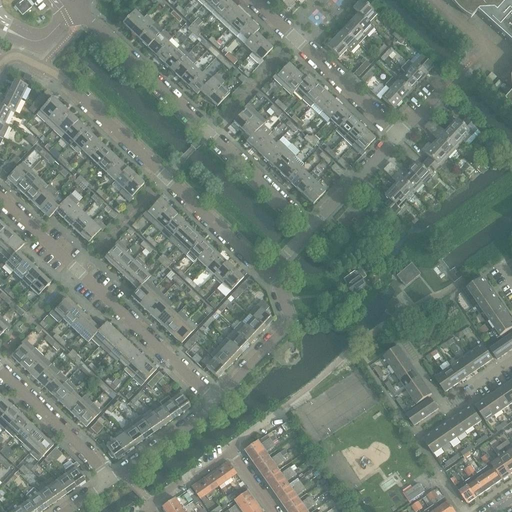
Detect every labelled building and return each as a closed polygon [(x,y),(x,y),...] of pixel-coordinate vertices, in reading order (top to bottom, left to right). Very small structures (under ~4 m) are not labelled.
[(22,16),(31,8),(24,0),(22,0),(14,7),(22,16)] [(211,14),(224,0),(208,0),(206,3),(203,6),(211,14)] [(224,0),(211,14),(219,22),(234,6),(227,0),(224,0)] [(273,0),(274,0),(276,0),(287,10),(295,1),(293,0),(273,0)] [(511,0),(451,0),(451,1),(453,4),(455,7),(457,9),(459,11),(462,13),(464,15),(467,17),(471,19),(476,12),(511,43),(511,74),(510,76),(511,91),(509,93),(507,96),(504,99),(506,102),(508,105),(511,108),(511,109),(511,0)] [(358,14),(374,29),(372,27),(380,19),(376,16),(377,15),(361,1),(353,9),(358,14)] [(219,22),(228,30),(242,14),(234,6),(219,22)] [(131,32),(143,20),(134,12),(122,24),(131,32)] [(236,37),(239,34),(251,22),(242,14),(228,30),(236,37)] [(350,22),(366,37),(374,29),(358,14),(350,22)] [(143,20),(131,32),(139,40),(151,28),(155,24),(147,16),(143,20)] [(244,45),(245,45),(256,34),(259,30),(251,22),(239,34),(248,41),(244,45)] [(343,31),(358,45),(366,37),(350,22),(343,31)] [(159,35),(151,28),(139,40),(147,48),(159,35)] [(159,35),(147,48),(156,56),(172,39),(163,31),(159,35)] [(335,39),(347,50),(351,54),(358,45),(343,31),(335,39)] [(245,45),(253,53),(264,41),(256,34),(245,45)] [(164,64),(176,51),(180,47),(172,39),(156,56),(164,64)] [(347,50),(335,39),(327,47),(339,59),(347,50)] [(259,66),(263,62),(262,61),(272,49),(264,41),(253,53),(249,57),(259,66)] [(176,51),(164,64),(172,72),(188,55),(180,47),(176,51)] [(225,57),(230,61),(233,58),(235,55),(231,51),(225,57)] [(188,55),(172,72),(181,80),(193,67),(196,63),(188,55)] [(413,66),(425,77),(433,68),(421,57),(413,66)] [(405,74),(417,85),(425,77),(413,66),(408,61),(401,70),(405,74)] [(282,88),(297,73),(288,64),(278,76),(276,75),(272,78),(282,88)] [(363,65),(354,74),(359,78),(367,69),(363,65)] [(201,75),(193,67),(181,80),(189,87),(201,75)] [(201,75),(189,87),(197,95),(201,92),(217,75),(216,74),(213,78),(205,70),(201,75)] [(365,84),(373,75),(369,71),(361,80),(365,84)] [(291,96),(305,80),(297,73),(282,88),(291,96)] [(405,74),(397,82),(409,93),(417,85),(405,74)] [(491,74),(485,80),(491,85),(496,79),(491,74)] [(209,100),(221,87),(225,83),(217,75),(201,92),(209,100)] [(306,97),(317,85),(308,77),(305,80),(291,96),(294,93),(302,100),(306,97)] [(6,93),(21,101),(27,87),(15,81),(11,90),(9,89),(6,93)] [(397,82),(389,90),(401,102),(409,93),(397,82)] [(497,91),(502,85),(498,82),(493,87),(497,91)] [(317,85),(306,97),(302,100),(310,108),(325,93),(317,85)] [(221,87),(209,100),(217,108),(229,95),(221,87)] [(380,101),(381,99),(393,110),(401,102),(389,90),(385,87),(376,97),(380,101)] [(21,101),(6,93),(4,98),(6,99),(3,105),(2,107),(11,112),(14,114),(21,101)] [(322,112),(333,100),(325,93),(310,108),(319,116),(322,112)] [(32,106),(37,110),(47,100),(42,96),(32,106)] [(52,99),(40,111),(37,115),(45,123),(49,119),(61,107),(52,99)] [(333,100),(322,112),(319,116),(327,124),(330,120),(342,108),(333,100)] [(0,122),(5,125),(11,112),(2,107),(0,105),(0,122)] [(242,131),(254,118),(258,114),(248,105),(244,109),(245,110),(233,123),(242,131)] [(37,110),(32,106),(29,110),(33,114),(37,110)] [(61,107),(49,119),(45,123),(53,131),(64,120),(69,115),(61,107)] [(330,120),(339,128),(350,116),(342,108),(330,120)] [(247,142),(262,126),(266,122),(258,114),(254,118),(242,131),(250,138),(246,142),(247,142)] [(62,139),(77,122),(69,115),(64,120),(53,131),(62,139)] [(350,116),(339,128),(335,132),(343,139),(358,124),(350,116)] [(448,128),(463,142),(471,134),(473,136),(477,131),(467,121),(462,126),(456,120),(448,128)] [(0,138),(3,140),(9,127),(5,125),(0,122),(0,138)] [(73,143),(86,130),(77,122),(62,139),(70,147),(73,143)] [(352,147),(366,132),(358,124),(343,139),(352,147)] [(262,126),(247,142),(255,150),(267,137),(271,133),(263,125),(262,126)] [(455,150),(463,142),(448,128),(444,133),(438,127),(434,131),(455,150)] [(86,130),(73,143),(70,147),(78,154),(82,151),(94,138),(86,130)] [(447,159),(455,150),(434,131),(431,135),(437,140),(433,145),(447,159)] [(352,147),(362,157),(366,153),(364,151),(375,140),(366,132),(352,147)] [(30,143),(34,139),(30,135),(26,140),(30,143)] [(275,145),(267,137),(255,150),(263,158),(275,145)] [(82,151),(90,159),(102,146),(94,138),(82,151)] [(38,142),(35,140),(34,139),(30,143),(33,147),(38,142)] [(275,145),(263,158),(271,166),(287,149),(279,141),(275,145)] [(440,167),(447,159),(433,145),(425,153),(431,159),(426,164),(437,173),(441,168),(440,167)] [(90,159),(98,166),(110,154),(102,146),(90,159)] [(287,149),(271,166),(280,174),(295,157),(287,149)] [(98,166),(107,174),(119,161),(110,154),(98,166)] [(46,155),(43,158),(48,162),(47,163),(51,166),(55,163),(46,155)] [(12,160),(17,165),(20,161),(16,156),(12,160)] [(295,157),(280,174),(288,181),(300,169),(304,165),(295,157)] [(341,158),(337,163),(345,171),(350,167),(341,158)] [(2,171),(7,175),(17,165),(12,160),(2,171)] [(107,174),(115,182),(127,169),(119,161),(107,174)] [(432,178),(437,173),(426,164),(422,168),(416,162),(408,171),(423,185),(430,177),(432,178)] [(23,163),(7,180),(15,188),(31,171),(23,163)] [(339,178),(343,173),(335,165),(331,169),(339,178)] [(115,182),(123,190),(135,177),(127,169),(115,182)] [(308,176),(300,169),(288,181),(296,189),(308,176)] [(415,193),(423,185),(408,171),(404,175),(398,169),(394,173),(415,193)] [(24,195),(36,183),(39,179),(31,171),(15,188),(24,195)] [(308,176),(296,189),(305,197),(317,184),(320,181),(312,173),(308,176)] [(407,201),(415,193),(394,173),(390,177),(396,183),(392,187),(407,201)] [(135,177),(123,190),(120,193),(130,203),(134,199),(132,197),(144,185),(135,177)] [(36,183),(24,195),(32,203),(48,187),(39,179),(36,183)] [(317,184),(305,197),(313,205),(325,192),(317,184)] [(40,211),(52,198),(56,194),(57,193),(49,185),(48,187),(32,203),(40,211)] [(407,201),(392,187),(384,196),(390,202),(386,206),(396,216),(401,211),(399,209),(407,201)] [(55,212),(63,220),(75,207),(79,203),(79,202),(82,198),(75,192),(71,195),(64,202),(60,206),(61,206),(55,212)] [(49,219),(53,215),(55,212),(61,206),(60,206),(64,202),(56,194),(52,198),(40,211),(49,219)] [(153,225),(168,208),(160,200),(148,213),(147,211),(143,215),(153,225)] [(84,215),(75,207),(63,220),(72,228),(84,215)] [(168,208),(153,225),(161,233),(177,216),(168,208)] [(92,223),(84,215),(72,228),(80,236),(92,223)] [(173,237),(185,224),(177,216),(161,233),(169,240),(173,237)] [(100,231),(101,233),(105,229),(95,219),(92,223),(80,236),(88,244),(100,231)] [(185,224),(173,237),(169,240),(178,248),(181,245),(193,232),(185,224)] [(0,253),(15,237),(7,229),(0,236),(0,253)] [(193,232),(181,245),(178,248),(186,256),(189,252),(201,240),(193,232)] [(17,252),(24,245),(15,237),(0,253),(8,261),(11,258),(12,258),(17,252)] [(201,240),(189,252),(186,256),(194,264),(198,260),(210,247),(201,240)] [(113,267),(125,254),(117,246),(104,259),(113,267)] [(198,260),(206,268),(218,255),(210,247),(198,260)] [(13,273),(25,260),(17,252),(12,258),(11,258),(8,261),(5,265),(13,273)] [(133,262),(125,254),(113,267),(121,275),(133,262)] [(206,268),(214,276),(226,263),(218,255),(206,268)] [(25,260),(13,273),(21,281),(34,268),(25,260)] [(142,270),(133,262),(121,275),(129,282),(142,270)] [(214,276),(222,284),(235,271),(226,263),(214,276)] [(411,264),(397,276),(396,277),(397,277),(405,287),(420,275),(411,264)] [(30,288),(42,276),(34,268),(21,281),(30,288)] [(150,277),(142,270),(129,282),(138,290),(150,277)] [(346,286),(351,294),(364,285),(361,280),(366,277),(360,270),(356,273),(345,281),(348,285),(346,286)] [(231,292),(243,279),(235,271),(222,284),(231,292)] [(42,276),(30,288),(38,297),(50,284),(42,276)] [(138,290),(135,293),(131,297),(139,305),(155,288),(147,281),(150,278),(150,277),(138,290)] [(511,321),(483,279),(466,290),(499,338),(508,332),(511,336),(511,335),(511,321)] [(235,301),(244,292),(248,288),(243,283),(231,297),(235,301)] [(155,288),(139,305),(148,313),(164,296),(155,288)] [(156,321),(168,308),(172,304),(164,296),(148,313),(156,321)] [(6,297),(3,300),(8,305),(11,302),(6,297)] [(63,320),(75,307),(66,299),(54,312),(63,320)] [(253,318),(265,329),(273,321),(265,313),(269,308),(262,301),(249,314),(253,318)] [(71,328),(83,315),(75,307),(63,320),(71,328)] [(176,316),(168,308),(156,321),(164,329),(176,316)] [(173,336),(188,320),(180,312),(176,316),(164,329),(173,336)] [(71,328),(79,335),(92,323),(83,315),(71,328)] [(0,319),(0,336),(6,330),(8,332),(12,328),(2,318),(0,319)] [(253,318),(245,326),(257,337),(265,329),(253,318)] [(197,328),(188,320),(173,336),(181,345),(197,328)] [(79,335),(88,343),(100,330),(92,323),(79,335)] [(106,323),(102,327),(100,330),(88,343),(91,340),(99,348),(100,347),(103,344),(115,331),(106,323)] [(234,331),(249,346),(257,337),(245,326),(241,323),(234,331)] [(489,331),(485,325),(479,329),(483,334),(489,331)] [(115,331),(103,344),(100,347),(108,355),(111,352),(123,339),(115,331)] [(230,343),(241,354),(249,346),(234,331),(226,339),(230,343)] [(52,347),(55,344),(47,336),(44,339),(52,347)] [(183,347),(188,351),(196,342),(191,338),(183,347)] [(123,339),(111,352),(108,355),(117,362),(119,360),(131,347),(123,339)] [(511,346),(507,339),(498,344),(506,355),(511,350),(511,346)] [(20,365),(31,353),(35,349),(25,340),(21,344),(22,346),(11,357),(20,365)] [(230,343),(222,351),(234,362),(241,354),(230,343)] [(498,344),(490,350),(498,361),(506,355),(498,344)] [(483,345),(475,350),(485,365),(493,360),(483,345)] [(119,360),(128,368),(140,355),(131,347),(119,360)] [(384,357),(389,365),(404,355),(399,347),(384,357)] [(31,353),(20,365),(28,373),(43,357),(35,349),(31,353)] [(475,350),(467,356),(477,371),(485,365),(475,350)] [(222,351),(214,359),(226,371),(234,362),(222,351)] [(140,355),(128,368),(124,371),(132,379),(148,363),(140,355)] [(404,355),(389,365),(395,373),(410,363),(404,355)] [(467,356),(459,361),(469,376),(477,371),(467,356)] [(43,357),(28,373),(36,381),(51,365),(43,357)] [(226,371),(214,359),(206,368),(218,379),(226,371)] [(459,361),(451,367),(461,382),(469,376),(459,361)] [(141,387),(156,371),(148,363),(132,379),(141,387)] [(415,371),(410,363),(395,373),(400,381),(415,371)] [(51,365),(36,381),(44,389),(60,373),(51,365)] [(451,367),(443,373),(453,388),(461,382),(451,367)] [(415,371),(400,381),(406,389),(421,379),(415,371)] [(60,373),(44,389),(53,397),(68,381),(60,373)] [(99,381),(91,373),(88,377),(96,384),(99,381)] [(155,386),(163,377),(159,373),(150,382),(155,386)] [(443,373),(435,378),(445,393),(453,388),(443,373)] [(421,379),(406,389),(412,397),(427,387),(421,379)] [(61,404),(72,393),(76,389),(68,381),(53,397),(61,404)] [(107,389),(103,385),(99,381),(96,384),(104,392),(107,389)] [(511,391),(508,385),(500,391),(510,406),(511,404),(511,391)] [(427,387),(412,397),(417,405),(432,395),(427,387)] [(172,401),(181,414),(191,408),(184,397),(187,395),(185,392),(182,390),(179,392),(181,394),(172,401)] [(500,391),(492,396),(502,411),(510,406),(500,391)] [(81,400),(72,393),(61,404),(69,412),(81,400)] [(492,396),(484,402),(494,417),(502,411),(492,396)] [(81,400),(69,412),(78,420),(93,404),(84,397),(81,400)] [(162,407),(172,421),(181,414),(172,401),(169,397),(159,403),(162,407)] [(0,418),(0,419),(11,407),(3,399),(0,402),(0,418)] [(431,399),(423,405),(431,415),(439,410),(431,399)] [(484,402),(476,407),(486,422),(494,417),(484,402)] [(86,428),(97,416),(101,412),(93,404),(78,420),(86,428)] [(423,405),(415,410),(422,421),(431,415),(423,405)] [(11,407),(0,419),(8,427),(20,415),(11,407)] [(162,407),(153,414),(162,427),(172,421),(162,407)] [(471,407),(463,412),(474,427),(482,421),(471,407)] [(144,421),(153,434),(162,427),(153,414),(150,410),(141,417),(144,421)] [(415,410),(407,416),(414,427),(422,421),(415,410)] [(463,412),(455,418),(466,433),(474,427),(463,412)] [(17,435),(28,423),(20,415),(8,427),(5,431),(13,438),(17,435)] [(455,418),(447,423),(458,438),(466,433),(455,418)] [(93,435),(102,426),(97,421),(88,430),(93,435)] [(144,421),(134,427),(144,441),(153,434),(144,421)] [(28,423),(17,435),(25,443),(36,431),(28,423)] [(447,423),(439,429),(450,444),(458,438),(447,423)] [(134,427),(125,434),(134,447),(144,441),(134,427)] [(439,429),(431,434),(442,449),(450,444),(439,429)] [(33,450),(45,438),(36,431),(25,443),(33,450)] [(125,434),(116,440),(125,454),(134,447),(125,434)] [(431,434),(423,440),(434,455),(442,449),(431,434)] [(38,462),(53,447),(45,438),(33,450),(30,454),(38,462)] [(245,451),(250,458),(272,443),(270,439),(261,445),(259,441),(245,451)] [(125,454),(116,440),(106,447),(109,452),(108,453),(108,454),(111,458),(113,459),(114,458),(115,460),(125,454)] [(272,443),(250,458),(255,466),(269,456),(266,452),(275,447),(272,443)] [(47,457),(52,462),(54,464),(62,455),(59,452),(55,449),(47,457)] [(511,459),(508,453),(500,459),(511,475),(511,473),(511,459)] [(269,456),(255,466),(260,473),(282,458),(280,454),(272,460),(269,456)] [(488,454),(485,457),(489,463),(491,465),(502,480),(511,475),(500,459),(496,461),(494,459),(492,460),(488,454)] [(282,458),(260,473),(265,480),(279,471),(277,467),(285,461),(282,458)] [(219,469),(230,484),(234,481),(231,478),(237,474),(229,462),(219,469)] [(76,488),(79,486),(85,481),(84,479),(85,478),(85,477),(82,472),(81,472),(79,473),(76,468),(79,466),(76,463),(64,471),(66,475),(76,488)] [(482,471),(493,487),(502,481),(491,465),(482,471)] [(219,469),(211,475),(219,487),(224,483),(226,486),(230,484),(219,469)] [(279,471),(265,480),(270,488),(293,472),(290,469),(282,474),(279,471)] [(482,471),(474,477),(485,493),(493,487),(482,471)] [(293,472),(270,488),(276,495),(289,485),(287,482),(295,476),(293,472)] [(76,488),(66,475),(57,481),(66,495),(76,488)] [(214,491),(219,487),(211,475),(202,481),(212,496),(216,494),(214,491)] [(474,477),(466,483),(476,498),(485,493),(474,477)] [(57,481),(48,488),(57,501),(66,495),(57,481)] [(202,481),(192,487),(201,499),(206,496),(208,499),(212,496),(202,481)] [(289,485),(276,495),(281,502),(303,487),(300,483),(292,489),(289,485)] [(457,489),(460,493),(468,504),(476,498),(466,483),(457,489)] [(419,484),(404,494),(410,502),(424,492),(419,484)] [(297,496),(305,490),(303,487),(281,502),(286,509),(300,500),(297,496)] [(48,488),(38,494),(48,508),(57,501),(48,488)] [(29,501),(36,511),(41,511),(48,508),(38,494),(34,489),(26,497),(29,501)] [(229,511),(235,511),(254,499),(249,492),(235,501),(237,505),(229,511)] [(234,493),(227,498),(229,503),(237,497),(234,493)] [(300,500),(286,509),(287,511),(297,511),(313,501),(311,498),(302,503),(300,500)] [(455,511),(448,502),(446,498),(437,504),(443,511),(455,511)] [(176,499),(163,508),(166,511),(177,511),(183,509),(176,499)] [(229,503),(227,499),(221,503),(223,507),(229,503)] [(254,499),(235,511),(250,511),(259,506),(254,499)] [(20,507),(22,511),(36,511),(29,501),(20,507)] [(308,511),(307,511),(316,505),(313,501),(297,511),(308,511)] [(8,511),(22,511),(20,507),(17,503),(7,510),(9,511),(8,511)]
